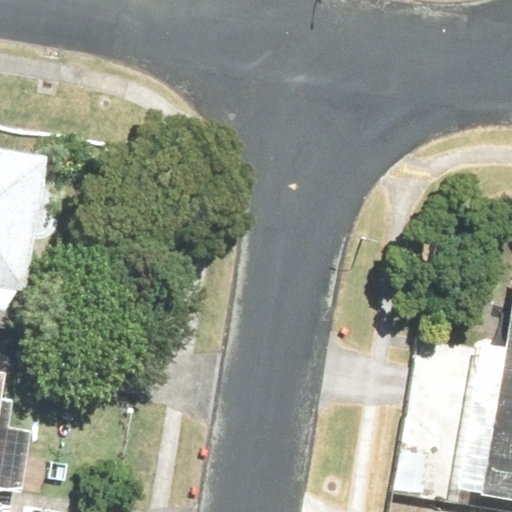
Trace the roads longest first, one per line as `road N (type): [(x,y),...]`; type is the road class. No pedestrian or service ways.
road 1 (residential): [(328,39),(253,511)]
road 2 (residential): [(328,39),(82,0)]
road 3 (residential): [(511,63),(328,39)]
